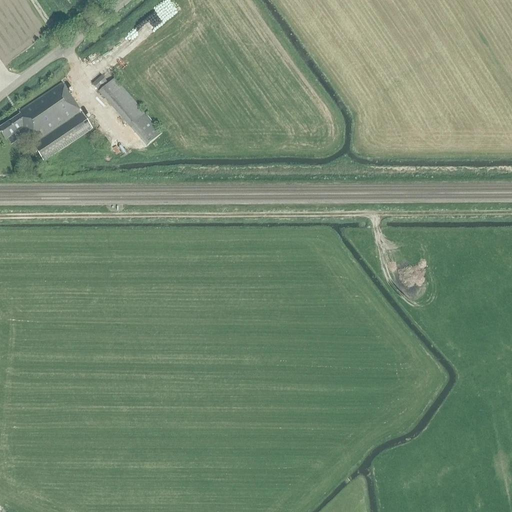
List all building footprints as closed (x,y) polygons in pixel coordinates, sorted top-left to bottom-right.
[(10,27),(30,17),(25,8),(5,18),(10,27)] [(107,83),(101,76),(92,84),(97,91),(107,83)] [(114,79),(98,93),(146,147),(162,133),(114,79)] [(51,174),(100,141),(61,83),(18,112),(20,114),(0,127),(0,132),(5,140),(22,129),(51,174)] [(27,153),(21,156),(26,165),(33,162),(27,153)]
